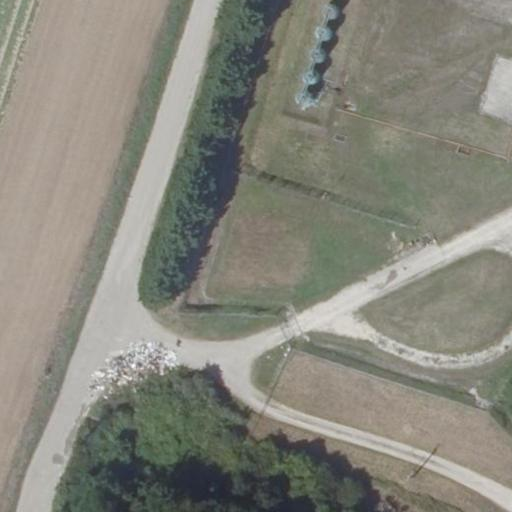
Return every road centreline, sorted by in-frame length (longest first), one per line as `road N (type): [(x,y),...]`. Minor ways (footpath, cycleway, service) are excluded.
road 1 (track): [(96,346),(206,0)]
road 2 (track): [(96,346),(65,409),(35,511)]
